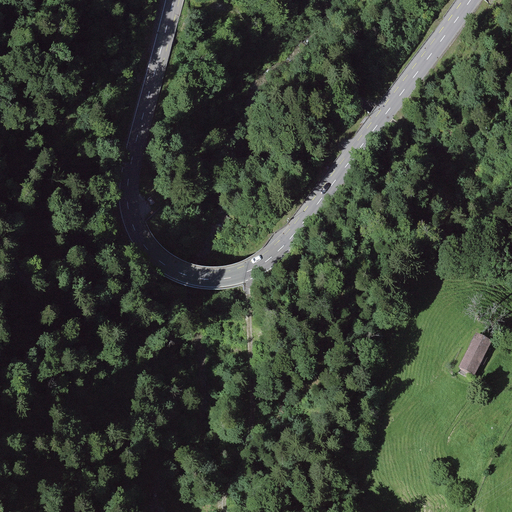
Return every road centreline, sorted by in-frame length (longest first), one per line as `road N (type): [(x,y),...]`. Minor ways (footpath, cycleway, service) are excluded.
road 1 (secondary): [(172,0),(126,201),(146,248),(201,279),(248,271),(285,245),(470,0)]
road 2 (track): [(248,282),(249,409),(212,511)]
